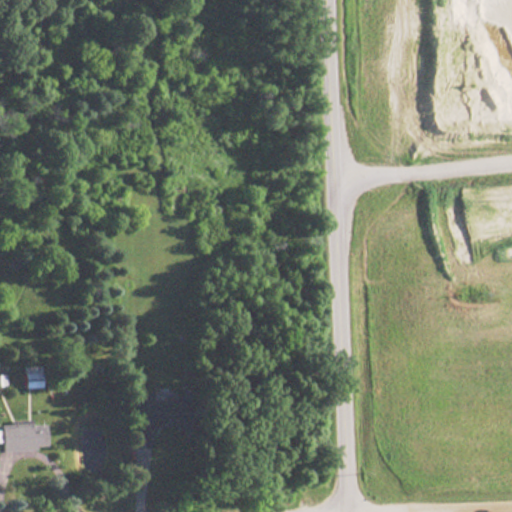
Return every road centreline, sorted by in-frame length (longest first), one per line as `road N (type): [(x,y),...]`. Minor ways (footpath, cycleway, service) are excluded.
road 1 (tertiary): [(349,511),(330,0)]
road 2 (residential): [(280,511),(511,501)]
